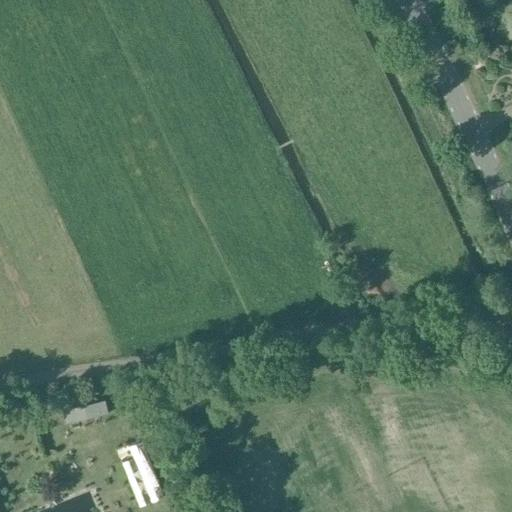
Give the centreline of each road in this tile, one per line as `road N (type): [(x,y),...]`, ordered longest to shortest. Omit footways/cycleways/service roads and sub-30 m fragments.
road 1 (unclassified): [(511,340),(379,324),(0,383)]
road 2 (tertiary): [(511,228),(407,0)]
